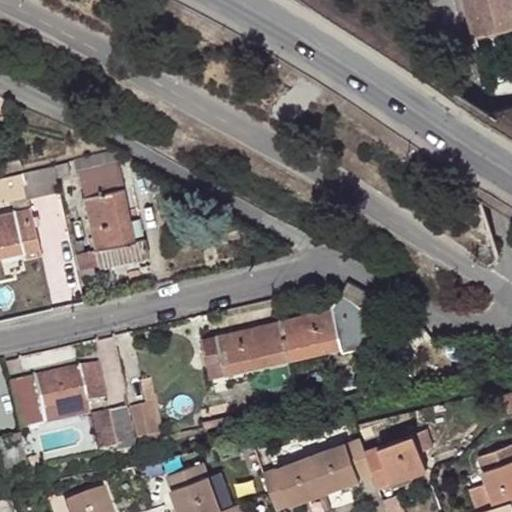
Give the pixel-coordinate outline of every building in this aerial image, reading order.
[(511,0),(466,0),(473,24),(475,33),(511,24),(511,0)] [(112,144),(104,147),(107,159),(108,161),(117,159),(121,151),(112,144)] [(49,156),(17,163),(18,168),(23,192),(55,185),(49,156)] [(66,156),(53,158),(55,172),(69,169),(66,156)] [(127,239),(108,161),(107,159),(71,167),(89,244),(72,248),(75,265),(77,264),(78,272),(92,270),(90,261),(92,261),(93,262),(143,251),(140,236),(127,239)] [(0,172),(0,199),(2,209),(0,209),(0,253),(35,245),(23,192),(18,168),(0,172)] [(283,362),(336,350),(337,355),(353,352),(344,308),(352,302),(384,320),(393,305),(349,280),(342,297),(327,306),(328,308),(273,321),(283,362)] [(221,376),(283,362),(273,321),(196,338),(200,357),(215,353),(221,376)] [(205,379),(221,376),(215,353),(200,357),(205,379)] [(1,382),(13,430),(40,424),(37,407),(80,398),(100,393),(93,361),(1,382)] [(144,385),(135,387),(139,410),(149,408),(144,385)] [(37,407),(40,424),(83,414),(80,398),(37,407)] [(121,406),(103,410),(110,440),(128,437),(121,406)] [(139,410),(127,413),(133,445),(156,440),(149,408),(139,410)] [(110,440),(103,410),(86,414),(94,452),(112,449),(129,446),(128,437),(110,440)] [(421,432),(371,449),(378,470),(384,485),(433,468),(421,432)] [(366,434),(267,467),(280,505),(378,470),(371,449),(366,434)] [(0,469),(21,464),(14,435),(0,438),(0,469)] [(489,470),(511,461),(511,446),(484,456),(489,470)] [(206,456),(171,468),(185,511),(203,511),(206,511),(247,511),(243,498),(224,506),(206,456)] [(511,511),(511,461),(489,470),(496,488),(501,503),(481,510),(480,510),(481,511),(511,511)] [(112,511),(103,487),(66,499),(70,511),(112,511)] [(501,503),(496,488),(475,495),(480,510),(481,510),(501,503)] [(389,498),(394,511),(408,511),(401,493),(389,498)]
